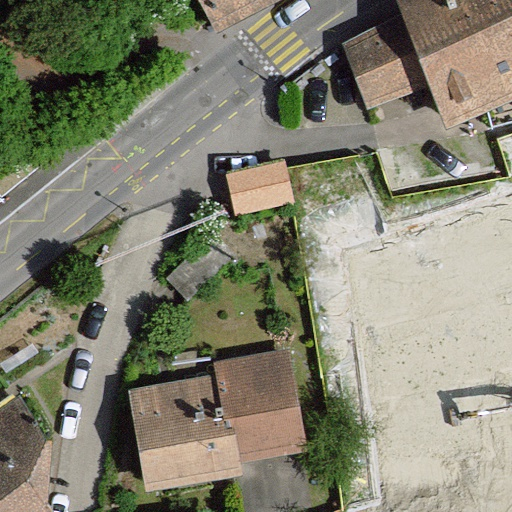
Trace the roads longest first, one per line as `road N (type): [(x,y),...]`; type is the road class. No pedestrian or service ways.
road 1 (residential): [(80,511),(111,344),(165,212),(175,122)]
road 2 (tertiary): [(175,122),(0,262)]
road 3 (tertiary): [(335,0),(175,122)]
